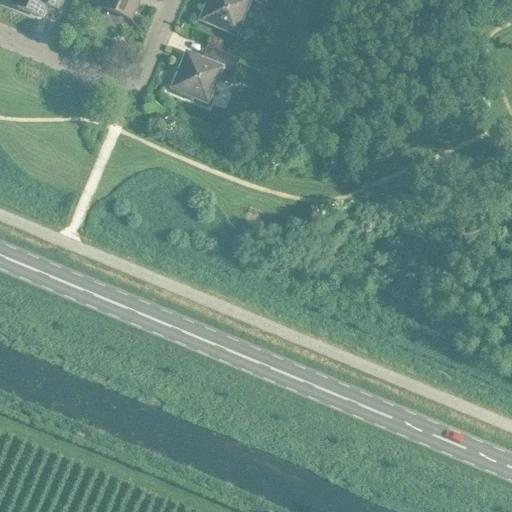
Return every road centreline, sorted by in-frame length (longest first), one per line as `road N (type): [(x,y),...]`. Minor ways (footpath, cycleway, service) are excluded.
road 1 (primary): [(511,471),(0,258)]
road 2 (residential): [(175,0),(146,66),(120,78),(0,30)]
